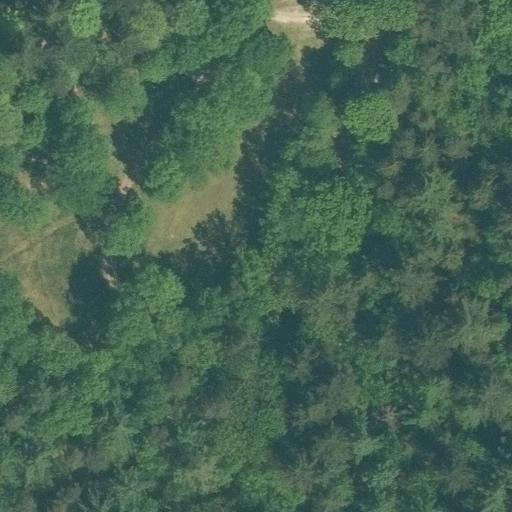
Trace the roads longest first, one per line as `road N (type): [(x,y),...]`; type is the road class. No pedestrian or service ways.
road 1 (track): [(361,25),(198,511)]
road 2 (track): [(361,25),(0,16)]
